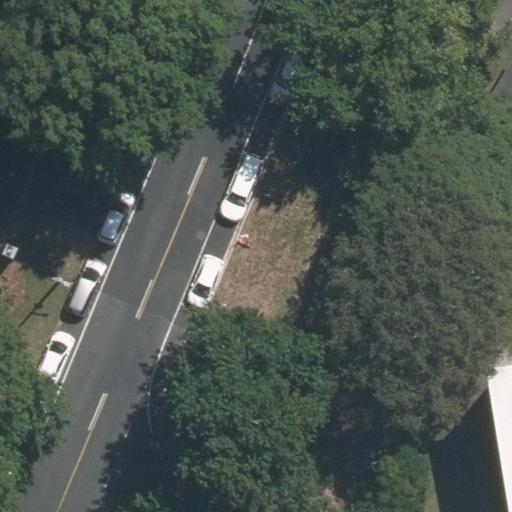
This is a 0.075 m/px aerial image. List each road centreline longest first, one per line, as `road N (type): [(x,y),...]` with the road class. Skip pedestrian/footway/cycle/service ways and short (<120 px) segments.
road 1 (tertiary): [(262,0),(88,440)]
road 2 (residential): [(214,511),(88,440)]
